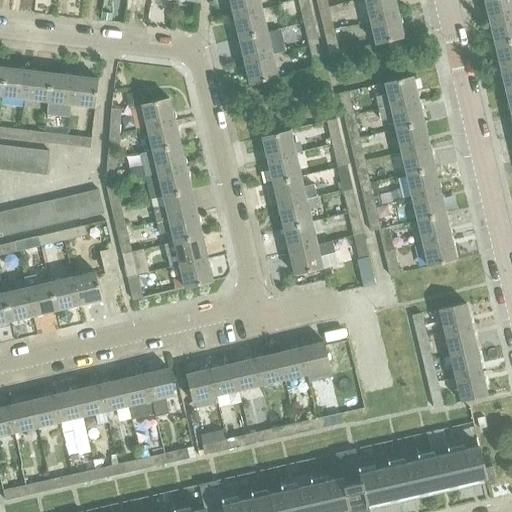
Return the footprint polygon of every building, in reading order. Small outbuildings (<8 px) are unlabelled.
[(230,0),(234,17),(262,10),(259,0),(230,0)] [(301,0),(299,1),(304,24),(314,21),(309,0),(301,0)] [(317,0),(320,10),(330,8),(327,0),(317,0)] [(398,16),(394,0),(357,0),(362,22),(370,20),(370,22),(398,16)] [(511,0),(484,0),(490,22),(511,16),(511,0)] [(320,10),(325,33),(335,31),(330,8),(320,10)] [(267,33),(267,31),(262,10),(234,17),(240,39),(267,33)] [(398,16),(370,22),(376,45),(403,38),(398,16)] [(511,40),(511,16),(490,22),(495,44),(511,40)] [(304,24),(310,47),(320,44),(314,21),(304,24)] [(335,31),(325,33),(330,55),(340,52),(335,31)] [(267,33),(240,39),(245,62),(273,55),(267,33)] [(511,40),(495,44),(500,67),(511,64),(511,40)] [(320,44),(310,47),(315,69),(325,67),(320,44)] [(273,55),(245,62),(251,85),(278,78),(273,55)] [(511,64),(500,67),(506,90),(511,88),(511,64)] [(1,97),(24,99),(27,72),(5,69),(1,97)] [(24,99),(48,102),(51,74),(27,72),(24,99)] [(48,102),(71,105),(75,77),(51,74),(48,102)] [(75,77),(71,105),(95,108),(98,80),(75,77)] [(380,110),(418,101),(412,77),(385,83),(387,94),(377,96),(380,110)] [(339,93),(345,119),(356,117),(350,90),(339,93)] [(141,105),(147,129),(175,122),(169,99),(141,105)] [(393,118),(396,130),(423,123),(418,101),(380,110),(382,121),(393,118)] [(127,126),(138,124),(134,104),(123,106),(127,126)] [(112,108),(110,133),(120,134),(123,109),(112,108)] [(345,119),(351,142),(361,139),(356,117),(345,119)] [(327,121),(333,145),(343,143),(337,118),(327,121)] [(147,129),(152,151),(180,145),(175,122),(147,129)] [(396,130),(401,153),(429,146),(423,123),(396,130)] [(0,137),(20,139),(21,129),(0,126),(0,137)] [(20,139),(43,142),(45,132),(21,129),(20,139)] [(263,137),(268,160),(296,154),(290,131),(263,137)] [(52,142),(66,143),(67,134),(45,132),(43,142),(51,143),(52,142)] [(108,158),(119,159),(120,134),(110,133),(108,158)] [(67,134),(66,143),(91,146),(92,137),(67,134)] [(351,142),(356,164),(366,162),(361,139),(351,142)] [(333,145),(338,168),(348,166),(343,143),(333,145)] [(152,151),(140,154),(145,177),(158,174),(186,168),(180,145),(152,151)] [(2,146),(0,161),(0,170),(47,176),(50,152),(2,146)] [(401,153),(407,176),(434,170),(429,146),(401,153)] [(268,160),(274,183),(301,177),(296,154),(268,160)] [(118,165),(119,159),(108,158),(105,185),(117,183),(118,165)] [(356,164),(361,187),(372,185),(366,162),(356,164)] [(338,168),(343,191),(353,188),(348,166),(338,168)] [(186,168),(158,174),(163,197),(191,190),(186,168)] [(407,176),(412,199),(440,192),(434,170),(407,176)] [(274,183),(279,206),(317,197),(314,185),(303,187),(301,177),(274,183)] [(122,206),(117,183),(105,185),(110,209),(122,206)] [(361,187),(367,210),(377,208),(372,185),(361,187)] [(343,191),(349,214),(359,212),(353,188),(343,191)] [(0,237),(104,213),(98,190),(0,213),(0,237)] [(153,210),(156,223),(196,213),(191,190),(163,197),(165,208),(153,210)] [(412,199),(417,222),(445,215),(440,192),(412,199)] [(279,206),(284,229),(311,223),(309,211),(319,208),(317,197),(279,206)] [(407,204),(391,207),(394,218),(409,215),(407,204)] [(110,209),(116,232),(127,229),(122,206),(110,209)] [(382,230),(382,228),(377,208),(367,210),(372,232),(380,230),(382,230)] [(349,214),(354,236),(364,234),(359,212),(349,214)] [(174,243),(202,236),(196,213),(156,223),(159,235),(171,232),(174,242),(174,243)] [(417,222),(423,244),(450,238),(445,215),(417,222)] [(284,229),(289,252),(317,245),(311,223),(284,229)] [(85,224),(61,230),(63,240),(88,235),(85,224)] [(382,228),(382,230),(380,230),(385,253),(395,250),(390,226),(382,228)] [(116,232),(121,255),(145,249),(144,248),(132,251),(127,229),(116,232)] [(61,230),(38,236),(40,246),(63,240),(61,230)] [(354,236),(360,260),(369,258),(364,234),(354,236)] [(38,236),(15,241),(17,251),(40,246),(38,236)] [(207,259),(202,236),(174,243),(174,242),(165,244),(170,266),(179,264),(179,265),(207,259)] [(450,238),(423,244),(428,267),(456,261),(450,238)] [(15,241),(0,244),(0,255),(17,251),(15,241)] [(317,245),(289,252),(295,275),(336,266),(330,242),(317,245)] [(121,255),(127,278),(138,275),(150,272),(145,249),(121,255)] [(100,253),(104,272),(117,269),(112,250),(100,253)] [(395,250),(385,253),(390,275),(400,273),(395,250)] [(369,258),(360,260),(365,283),(375,281),(370,259),(369,258)] [(207,259),(179,265),(185,289),(213,282),(207,259)] [(95,272),(72,278),(78,306),(102,300),(95,272)] [(26,289),(33,316),(56,311),(49,283),(38,286),(36,275),(24,278),(26,289)] [(138,275),(127,278),(132,301),(144,298),(138,275)] [(72,278),(49,283),(56,311),(78,306),(72,278)] [(26,289),(4,294),(10,322),(33,316),(26,289)] [(4,294),(0,295),(0,324),(10,322),(4,294)] [(439,310),(444,333),(472,327),(466,303),(439,310)] [(413,315),(418,339),(428,337),(423,312),(413,315)] [(444,333),(450,355),(477,349),(472,327),(444,333)] [(418,339),(424,361),(434,359),(428,337),(418,339)] [(324,342),(300,348),(307,375),(308,375),(310,382),(332,377),(330,370),(324,342)] [(300,348),(278,353),(284,380),(307,375),(300,348)] [(450,355),(455,378),(483,372),(477,349),(450,355)] [(278,353),(255,358),(261,386),(284,380),(278,353)] [(255,358),(232,364),(239,391),(261,386),(255,358)] [(424,361),(429,385),(439,382),(434,359),(424,361)] [(232,364),(209,369),(215,396),(239,391),(232,364)] [(169,369),(146,374),(152,401),(156,417),(169,414),(166,398),(175,396),(169,369)] [(215,396),(209,369),(186,374),(192,402),(215,396)] [(483,372),(455,378),(461,402),(488,395),(483,372)] [(146,374),(123,379),(129,406),(152,401),(146,374)] [(123,379),(100,385),(106,412),(129,406),(123,379)] [(439,382),(429,385),(434,408),(444,405),(439,382)] [(100,385),(77,390),(84,417),(95,414),(98,425),(109,423),(106,412),(100,385)] [(77,390),(55,395),(61,422),(84,417),(77,390)] [(55,395),(31,401),(38,428),(61,422),(55,395)] [(31,401),(9,406),(15,433),(38,428),(31,401)] [(0,436),(15,433),(9,406),(0,408),(0,436)] [(342,412),(317,418),(319,428),(344,423),(342,412)] [(317,418),(294,423),(296,434),(319,428),(317,418)] [(294,423),(270,429),(273,439),(296,434),(294,423)] [(270,429),(249,434),(251,444),(273,439),(270,429)] [(249,434),(225,439),(227,449),(251,444),(249,434)] [(225,439),(202,445),(204,455),(227,449),(225,439)] [(189,458),(196,456),(194,446),(187,448),(189,458)] [(480,447),(446,455),(449,465),(482,457),(480,447)] [(166,463),(189,458),(187,448),(163,453),(166,463)] [(330,457),(336,481),(347,478),(355,476),(350,452),(330,457)] [(163,453),(141,459),(143,468),(166,463),(163,453)] [(415,473),(449,465),(446,455),(413,462),(415,473)] [(451,475),(483,467),(484,467),(482,457),(449,465),(451,475)] [(141,459),(119,464),(121,474),(143,468),(141,459)] [(415,473),(413,462),(380,470),(382,480),(415,473)] [(119,464),(96,469),(98,479),(121,474),(119,464)] [(415,473),(418,483),(451,475),(449,465),(415,473)] [(492,465),(484,467),(483,467),(485,478),(487,483),(496,481),(492,465)] [(453,485),(485,478),(483,467),(451,475),(453,485)] [(96,469),(72,474),(75,484),(98,479),(96,469)] [(382,480),(380,470),(355,476),(347,478),(349,488),(382,480)] [(29,495),(27,485),(12,488),(9,471),(0,473),(6,500),(29,495)] [(347,478),(336,481),(329,482),(326,472),(311,475),(313,486),(316,496),(349,488),(347,478)] [(382,480),(385,490),(418,483),(415,473),(382,480)] [(72,474),(50,479),(53,489),(75,484),(72,474)] [(420,493),(453,485),(451,475),(418,483),(420,493)] [(50,479),(27,485),(29,495),(53,489),(50,479)] [(283,503),(316,496),(313,486),(298,489),(296,479),(281,482),(283,493),(281,493),(283,503)] [(349,488),(352,498),(385,490),(382,480),(349,488)] [(387,501),(420,493),(418,483),(385,490),(387,501)] [(201,511),(214,509),(220,507),(215,484),(195,488),(201,511)] [(316,496),(318,506),(352,498),(349,488),(316,496)] [(368,505),(387,501),(385,490),(352,498),(354,508),(368,505)] [(283,503),(281,493),(248,501),(250,511),(283,503)] [(283,503),(285,511),(292,511),(318,506),(316,496),(283,503)] [(319,511),(337,511),(349,510),(354,508),(352,498),(318,506),(319,511)] [(215,511),(246,511),(250,511),(248,501),(220,507),(214,509),(215,511)] [(250,511),(285,511),(283,503),(250,511)]
